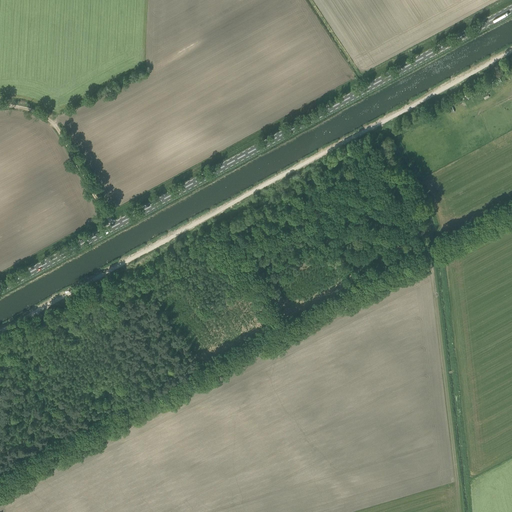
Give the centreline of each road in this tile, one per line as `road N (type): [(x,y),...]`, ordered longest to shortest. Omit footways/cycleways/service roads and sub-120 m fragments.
road 1 (track): [(511,50),(0,331)]
road 2 (primary): [(0,289),(511,9)]
road 3 (unclassified): [(0,481),(511,208)]
road 4 (track): [(461,511),(429,252)]
road 5 (track): [(0,107),(23,105),(58,122),(114,227)]
